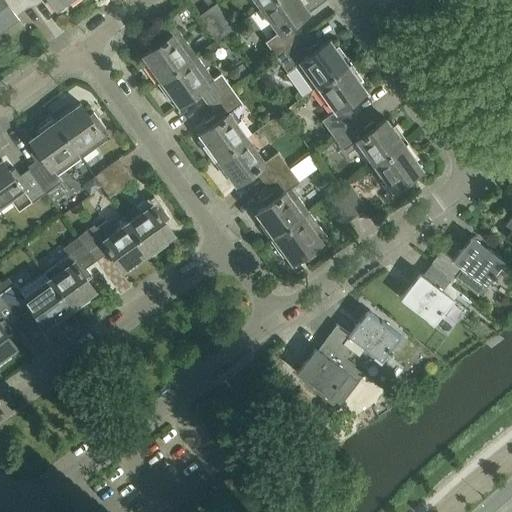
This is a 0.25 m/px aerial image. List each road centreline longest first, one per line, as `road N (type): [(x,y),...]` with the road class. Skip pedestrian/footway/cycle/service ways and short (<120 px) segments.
road 1 (residential): [(12,511),(276,316)]
road 2 (residential): [(0,405),(222,241)]
road 3 (residential): [(276,316),(475,178)]
road 4 (residential): [(222,241),(83,50)]
road 5 (residential): [(475,178),(370,29)]
